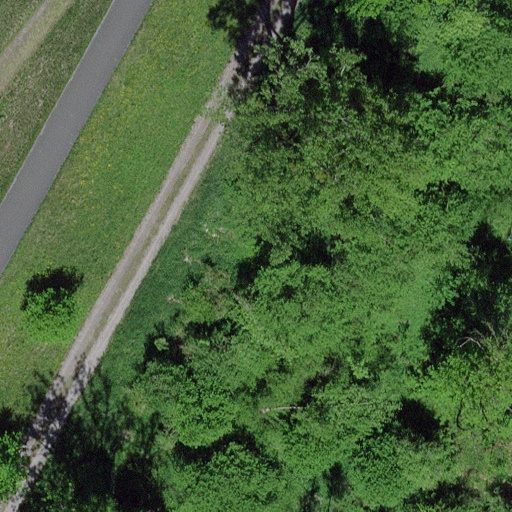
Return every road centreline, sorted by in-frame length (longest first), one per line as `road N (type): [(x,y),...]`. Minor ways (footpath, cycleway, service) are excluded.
road 1 (track): [(28,511),(297,0)]
road 2 (track): [(0,252),(139,0)]
